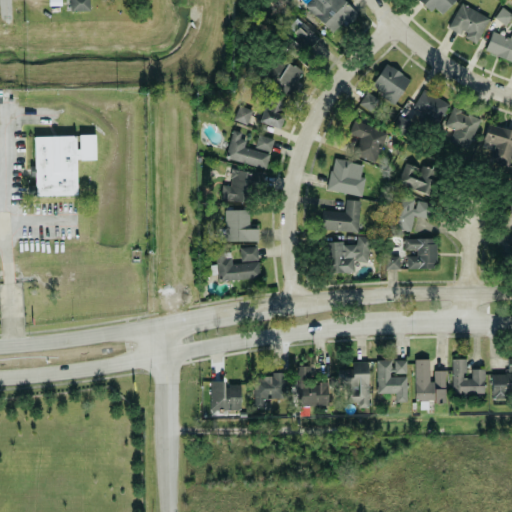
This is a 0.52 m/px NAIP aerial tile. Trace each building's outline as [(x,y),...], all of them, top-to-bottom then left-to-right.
[(69,0),(69,9),(89,8),(88,0),(69,0)] [(331,30),(339,22),(344,26),(357,12),(345,0),(310,0),(305,6),(331,30)] [(440,12),(451,0),(419,0),(429,9),(433,5),(440,12)] [(447,26),(475,41),(489,16),(460,1),(447,26)] [(511,7),(511,6),(501,1),(493,17),(504,23),(511,7)] [(306,48),(317,36),(296,17),(285,29),(306,48)] [(484,50),(511,60),(511,59),(511,26),(511,27),(508,35),(491,29),(484,50)] [(291,95),(297,83),(295,82),(302,69),(281,58),(268,82),(291,95)] [(369,83),(394,100),(410,78),(385,61),(369,83)] [(479,116),(448,105),(449,100),(420,89),(414,105),(423,109),(420,117),(453,129),(449,140),(468,147),(479,116)] [(379,97),(365,90),(359,103),(373,110),(379,97)] [(277,127),(286,102),(267,94),(257,119),(277,127)] [(246,123),(251,108),(238,103),(232,117),(246,123)] [(390,126),(404,133),(411,120),(397,113),(390,126)] [(375,161),(386,131),(353,118),(348,131),(353,133),(346,150),(375,161)] [(511,127),(490,125),(487,156),(511,158),(511,127)] [(241,145),(244,131),(230,128),(224,157),(265,166),(268,150),(241,145)] [(76,193),(75,158),(95,157),(94,132),(76,133),(33,135),(34,194),(76,193)] [(273,136),(257,133),(254,146),(270,150),(273,136)] [(362,162),(332,156),(326,187),(361,194),(365,175),(360,174),(362,162)] [(398,185),(429,194),(437,168),(406,158),(398,185)] [(226,175),(230,175),(229,184),(222,184),(221,198),(252,201),(256,170),(227,167),(226,175)] [(409,231),(414,213),(426,217),(430,202),(392,192),(384,224),(409,231)] [(358,229),(359,198),(344,197),(344,208),(321,206),(320,227),(358,229)] [(256,238),(256,227),(248,227),(248,208),(224,208),(224,238),(256,238)] [(353,270),(353,260),(369,260),(369,234),(355,234),(355,243),(341,243),(341,240),(328,240),(328,270),(353,270)] [(407,267),(435,266),(435,236),(403,237),(403,248),(406,248),(407,267)] [(239,245),(240,259),(257,259),(257,244),(239,245)] [(230,250),(216,250),(216,277),(258,276),(258,260),(231,261),(230,250)] [(399,267),(399,253),(384,254),(384,267),(399,267)] [(483,392),(484,367),(471,367),(470,376),(465,375),(465,357),(451,356),(450,391),(483,392)] [(492,372),(491,394),(511,394),(511,356),(507,356),(506,372),(492,372)] [(394,391),(395,400),(406,399),(405,357),(375,358),(376,391),(394,391)] [(430,357),(413,357),(414,399),(445,399),(444,368),(430,369),(430,357)] [(367,359),(351,360),(351,364),(342,364),(343,400),(357,400),(357,405),(368,405),(367,359)] [(328,403),(327,379),(309,379),(309,364),(293,364),(294,404),(328,403)] [(284,371),(270,371),(270,376),(252,376),(253,406),(264,405),(264,397),(284,396),(284,371)] [(240,381),(210,380),(209,408),(239,408),(240,381)]
